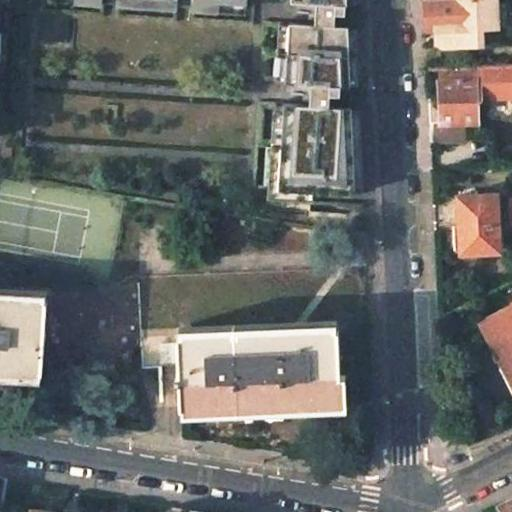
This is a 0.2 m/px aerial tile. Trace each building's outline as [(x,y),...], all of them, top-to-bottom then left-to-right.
[(424,0),(425,24),(435,23),(436,43),(443,47),(482,45),(482,27),(497,27),(496,0),(424,0)] [(341,24),(341,12),(344,13),(345,4),(317,2),(315,23),(341,24)] [(315,23),(289,21),(285,81),(311,82),(340,84),(350,85),(348,25),(341,24),(315,23)] [(458,139),(457,122),(477,121),(476,99),(511,97),(511,64),(437,68),(439,97),(429,98),(430,140),(458,139)] [(336,105),(336,93),(339,93),(340,84),(311,82),(310,103),(336,105)] [(310,103),(284,102),(279,188),(355,192),(351,106),(336,105),(310,103)] [(459,195),(461,252),(485,250),(499,250),(497,193),(459,195)] [(511,199),(502,199),(503,221),(505,221),(505,227),(511,227),(511,199)] [(0,297),(0,367),(42,371),(46,300),(0,297)] [(511,305),(481,322),(511,383),(511,305)] [(338,329),(177,336),(180,406),(341,400),(338,329)] [(511,511),(511,499),(497,507),(499,511),(511,511)]
